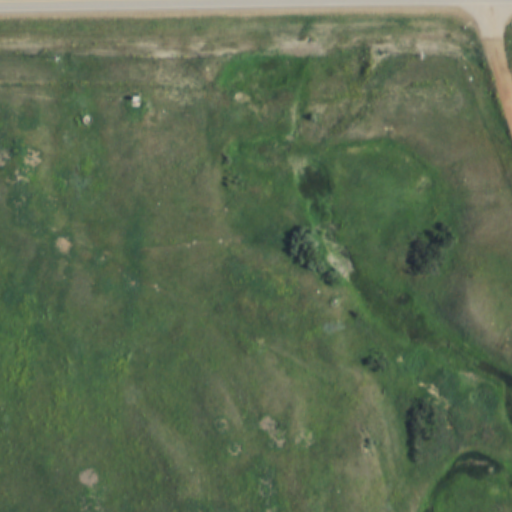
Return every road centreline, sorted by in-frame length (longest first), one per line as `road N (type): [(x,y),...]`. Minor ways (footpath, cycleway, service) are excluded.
road 1 (secondary): [(0,1),(256,0)]
road 2 (residential): [(481,0),(511,116)]
